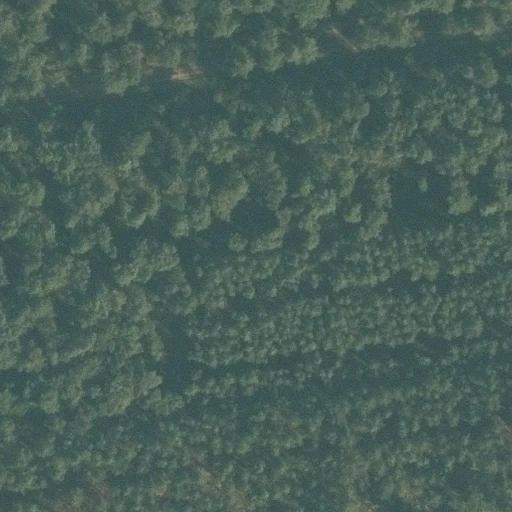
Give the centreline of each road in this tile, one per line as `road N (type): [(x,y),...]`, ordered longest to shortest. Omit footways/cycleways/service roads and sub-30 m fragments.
road 1 (track): [(332,53),(0,100)]
road 2 (track): [(511,26),(332,53)]
